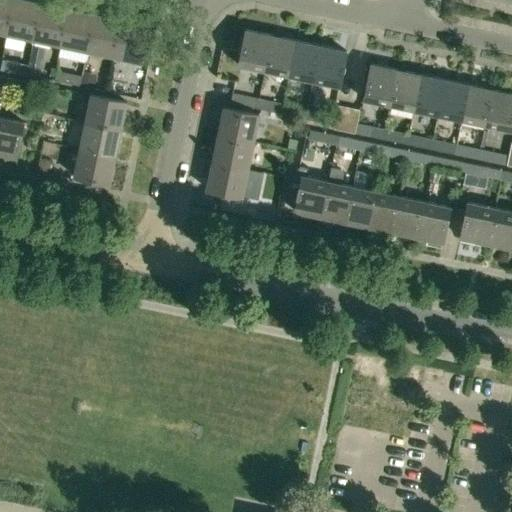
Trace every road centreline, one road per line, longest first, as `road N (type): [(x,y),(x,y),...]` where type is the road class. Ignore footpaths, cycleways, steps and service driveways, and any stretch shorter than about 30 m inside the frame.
road 1 (residential): [(511,338),(154,260)]
road 2 (residential): [(154,260),(205,0)]
road 3 (residential): [(154,260),(0,231)]
road 4 (residential): [(409,24),(282,0)]
